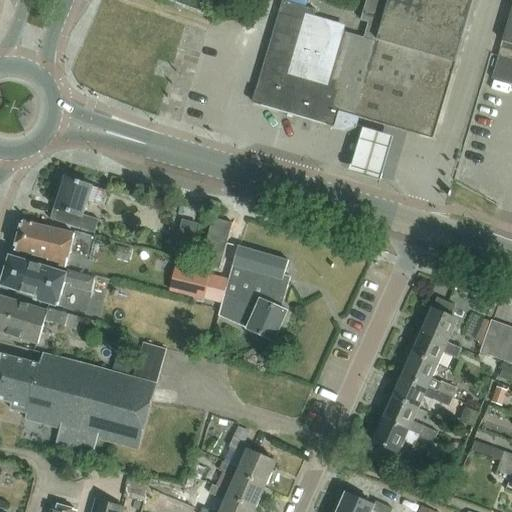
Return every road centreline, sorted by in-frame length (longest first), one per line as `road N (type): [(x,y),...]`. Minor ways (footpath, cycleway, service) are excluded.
road 1 (tertiary): [(420,225),(53,116)]
road 2 (residential): [(420,225),(297,511)]
